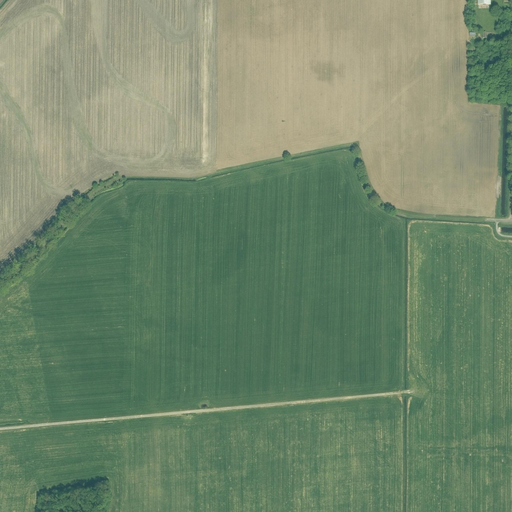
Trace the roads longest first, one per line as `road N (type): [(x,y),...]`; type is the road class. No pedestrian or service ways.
road 1 (track): [(0,429),(409,391)]
road 2 (track): [(0,285),(87,198),(118,178),(203,175)]
